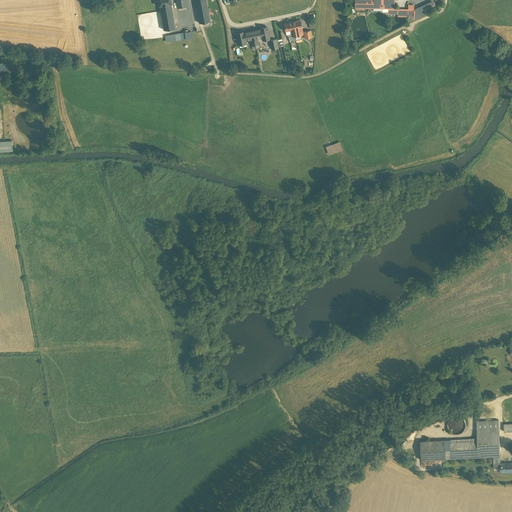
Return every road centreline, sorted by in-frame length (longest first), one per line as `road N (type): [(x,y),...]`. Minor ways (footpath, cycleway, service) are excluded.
road 1 (track): [(444,0),(310,76),(234,72),(230,26)]
road 2 (track): [(234,72),(0,53)]
